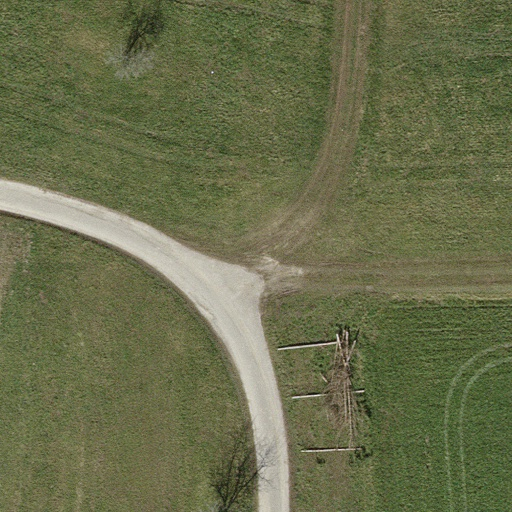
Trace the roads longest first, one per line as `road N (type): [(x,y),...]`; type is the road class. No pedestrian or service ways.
road 1 (track): [(278,511),(278,441),(257,355),(226,289),(129,230),(0,191)]
road 2 (track): [(226,289),(511,273)]
